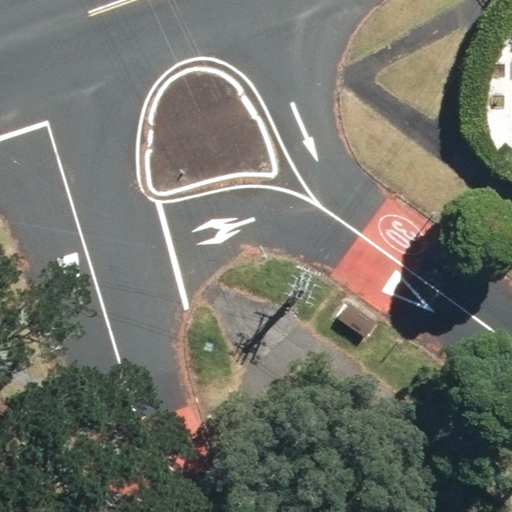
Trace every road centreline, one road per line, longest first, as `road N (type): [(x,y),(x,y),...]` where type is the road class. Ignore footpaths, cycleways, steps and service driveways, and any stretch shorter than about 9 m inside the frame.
road 1 (residential): [(364,238),(270,216),(89,271)]
road 2 (residential): [(279,0),(329,189),(364,238)]
road 3 (residential): [(89,271),(161,511)]
road 4 (residential): [(33,30),(89,271)]
road 5 (residential): [(364,238),(511,344)]
